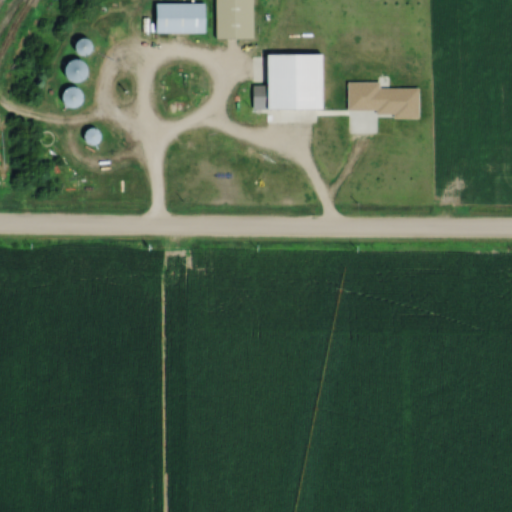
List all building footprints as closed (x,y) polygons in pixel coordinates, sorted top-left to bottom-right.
[(217,0),(218,40),(257,40),(256,0),(217,0)] [(159,5),(159,35),(210,35),(210,5),(159,5)] [(99,51),(90,35),(76,43),(84,59),(99,51)] [(327,110),(327,55),(252,55),(252,86),(252,112),(283,112),(283,121),(314,121),(314,110),(327,110)] [(71,59),(65,74),(82,81),(88,66),(71,59)] [(82,97),(72,86),(62,96),(73,106),(82,97)] [(102,130),(88,129),(87,144),(101,145),(102,130)]
